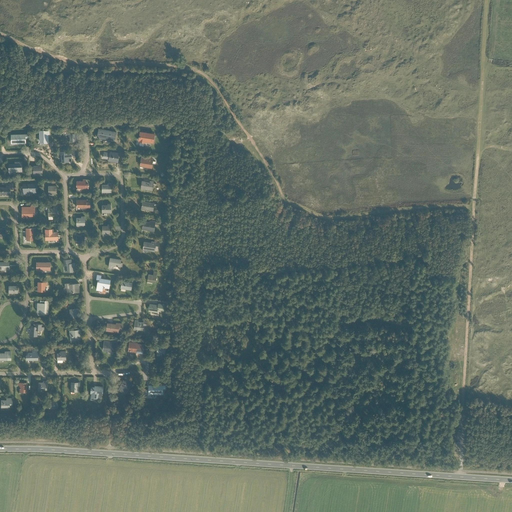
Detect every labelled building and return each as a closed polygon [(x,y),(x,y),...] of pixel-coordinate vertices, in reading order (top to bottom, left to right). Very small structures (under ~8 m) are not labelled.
[(106,139),(108,130),(99,129),(97,137),(106,139)] [(108,130),(106,139),(115,140),(116,132),(108,130)] [(49,131),(40,131),(41,147),(49,147),(49,131)] [(140,132),(139,137),(140,137),(139,142),(144,143),(145,141),(152,142),(152,138),(154,138),(154,134),(140,132)] [(77,136),(78,136),(78,133),(70,133),(70,141),(77,141),(77,136)] [(28,137),(28,134),(11,134),(12,142),(25,142),(25,137),(28,137)] [(66,151),(59,151),(59,154),(61,154),(62,162),(69,162),(69,157),(72,157),(72,153),(66,153),(66,151)] [(104,151),(103,158),(109,159),(109,161),(115,162),(116,158),(118,158),(118,159),(119,153),(110,152),(104,151)] [(152,161),(153,159),(149,158),(148,159),(141,158),(140,166),(152,168),(153,161),(152,161)] [(15,164),(9,164),(9,172),(22,171),(22,168),(21,168),(21,162),(15,162),(15,164)] [(34,173),(42,173),(42,164),(39,164),(39,166),(34,166),(34,173)] [(86,179),(83,179),(83,181),(77,181),(77,188),(88,188),(88,184),(86,184),(86,179)] [(145,180),(145,181),(142,181),(141,188),(152,190),(153,183),(154,181),(145,180)] [(111,192),(111,183),(108,183),(108,185),(102,185),(102,192),(111,192)] [(24,193),(35,193),(35,187),(37,187),(37,184),(24,184),(24,193)] [(10,185),(10,186),(8,186),(8,187),(0,188),(0,194),(10,194),(10,188),(12,188),(12,185),(10,185)] [(153,210),(154,203),(152,203),(150,203),(150,202),(143,201),(142,209),(153,210)] [(111,213),(111,204),(108,204),(108,205),(102,205),(102,213),(111,213)] [(31,207),(22,207),(22,217),(26,217),(26,216),(35,216),(35,205),(31,205),(31,207)] [(48,216),(57,215),(57,207),(54,207),(54,208),(48,208),(48,216)] [(85,225),(85,216),(81,216),(81,218),(76,218),(76,225),(85,225)] [(157,222),(155,221),(150,220),(150,222),(143,221),(142,229),(154,231),(155,224),(157,224),(157,222)] [(111,233),(111,224),(108,224),(108,226),(102,226),(102,233),(111,233)] [(36,228),(33,228),(26,228),(27,239),(30,239),(31,240),(33,240),(33,231),(36,231),(36,228)] [(46,233),(45,233),(45,234),(46,239),(57,239),(57,235),(58,235),(58,232),(53,232),(52,233),(52,229),(45,229),(46,233)] [(84,243),(85,234),(81,234),(81,236),(76,235),(76,243),(84,243)] [(159,245),(159,242),(152,241),(152,243),(144,242),(143,249),(155,251),(156,244),(159,245)] [(121,262),(121,259),(110,257),(110,261),(111,261),(111,264),(110,264),(110,268),(113,269),(114,265),(120,266),(121,262)] [(72,263),(71,259),(63,260),(64,265),(67,265),(67,272),(74,271),(74,266),(75,266),(75,263),(72,263)] [(9,268),(9,262),(0,261),(0,269),(6,269),(6,268),(9,268)] [(154,271),(154,274),(153,275),(148,274),(147,281),(155,283),(157,272),(154,271)] [(98,281),(97,289),(102,290),(102,286),(104,287),(105,287),(109,287),(110,280),(100,278),(100,281),(98,281)] [(131,290),(133,279),(130,279),(129,282),(122,281),(121,288),(131,290)] [(15,294),(19,294),(19,293),(20,293),(20,290),(19,290),(19,281),(17,281),(17,280),(11,280),(11,281),(10,281),(9,287),(11,287),(11,294),(12,294),(12,295),(15,295),(15,294)] [(47,286),(47,282),(38,282),(38,291),(45,291),(45,286),(47,286)] [(68,284),(68,283),(65,283),(65,288),(67,288),(67,293),(79,292),(79,283),(68,284)] [(37,311),(37,312),(37,311),(39,312),(44,312),(44,314),(47,314),(48,314),(49,303),(46,303),(47,300),(43,300),(42,303),(40,303),(38,303),(37,303),(38,303),(37,311)] [(150,304),(149,311),(152,311),(152,312),(157,313),(157,312),(158,309),(163,310),(164,307),(166,308),(167,305),(165,305),(165,304),(158,303),(158,305),(150,304)] [(77,312),(79,312),(78,308),(70,309),(70,317),(78,317),(77,312)] [(134,329),(142,330),(143,325),(146,325),(146,321),(143,321),(143,322),(138,322),(138,320),(135,320),(134,329)] [(107,327),(106,330),(118,332),(119,329),(119,328),(123,329),(123,324),(116,323),(116,324),(111,324),(110,327),(107,327)] [(29,335),(37,336),(38,330),(41,330),(44,330),(44,327),(41,327),(42,324),(34,324),(34,326),(31,326),(31,331),(30,331),(29,335)] [(77,339),(81,339),(80,329),(78,330),(78,327),(73,328),(73,330),(70,330),(70,340),(77,340),(77,339)] [(102,340),(102,346),(103,346),(103,350),(108,351),(108,350),(116,352),(117,342),(102,340)] [(136,351),(136,352),(143,353),(145,344),(138,343),(138,342),(130,341),(129,345),(131,346),(130,350),(136,351)] [(165,353),(166,345),(163,344),(163,346),(158,345),(157,352),(165,353)] [(38,349),(32,349),(32,353),(28,353),(28,355),(26,355),(26,360),(28,360),(28,359),(33,359),(33,360),(38,360),(38,349)] [(10,351),(7,351),(4,351),(4,353),(0,352),(0,360),(10,360),(10,351)] [(63,362),(63,359),(66,359),(66,351),(62,351),(62,353),(57,353),(57,362),(63,362)] [(123,380),(120,386),(119,389),(126,392),(131,383),(136,385),(137,382),(129,378),(127,382),(123,380)] [(38,390),(47,390),(47,381),(43,381),(43,382),(38,382),(38,390)] [(80,385),(80,382),(71,382),(71,391),(78,391),(78,385),(80,385)] [(26,392),(26,383),(18,383),(18,385),(20,385),(20,392),(26,392)] [(165,385),(149,385),(149,394),(163,393),(163,389),(165,389),(165,385)] [(103,386),(96,386),(96,387),(91,387),(91,393),(91,397),(101,398),(102,394),(103,386)] [(12,405),(12,401),(12,398),(6,398),(6,400),(1,400),(1,407),(9,407),(9,405),(12,405)] [(49,408),(58,408),(58,400),(54,400),(54,401),(49,401),(49,408)]
